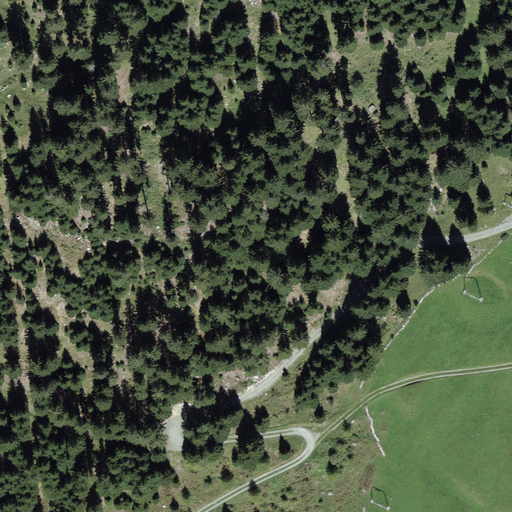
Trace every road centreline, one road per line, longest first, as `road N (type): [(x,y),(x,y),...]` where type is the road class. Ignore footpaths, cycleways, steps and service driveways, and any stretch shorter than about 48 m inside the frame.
road 1 (track): [(203,511),(307,453),(309,436),(183,447),(176,439),(184,427),(272,380),(393,259),(420,245),(511,227)]
road 2 (track): [(511,364),(391,386),(309,436)]
